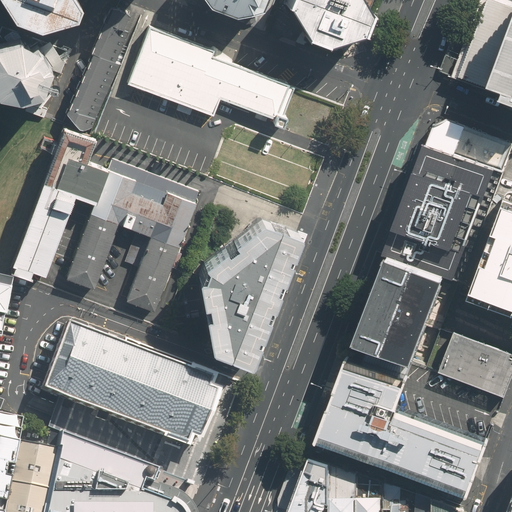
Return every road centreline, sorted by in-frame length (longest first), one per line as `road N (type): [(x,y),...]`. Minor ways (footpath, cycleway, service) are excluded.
road 1 (secondary): [(410,87),(313,344),(279,384)]
road 2 (secondary): [(279,384),(285,337),(381,84)]
road 3 (residential): [(145,0),(381,84)]
road 4 (secondary): [(229,511),(279,384)]
road 5 (residential): [(96,0),(52,118)]
